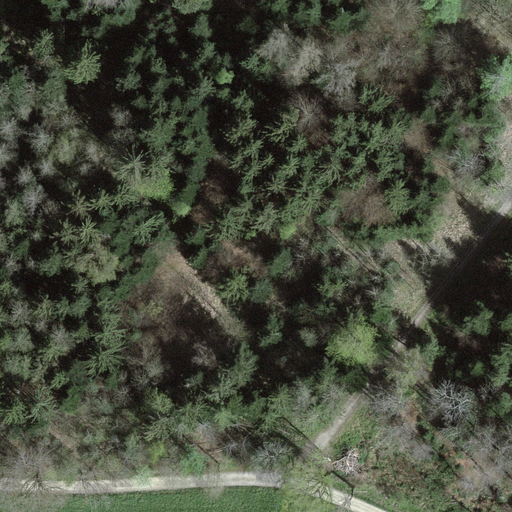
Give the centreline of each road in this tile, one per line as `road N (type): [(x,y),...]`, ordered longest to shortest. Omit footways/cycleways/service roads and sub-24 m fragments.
road 1 (track): [(0,485),(269,480),(371,511)]
road 2 (track): [(295,485),(511,194)]
